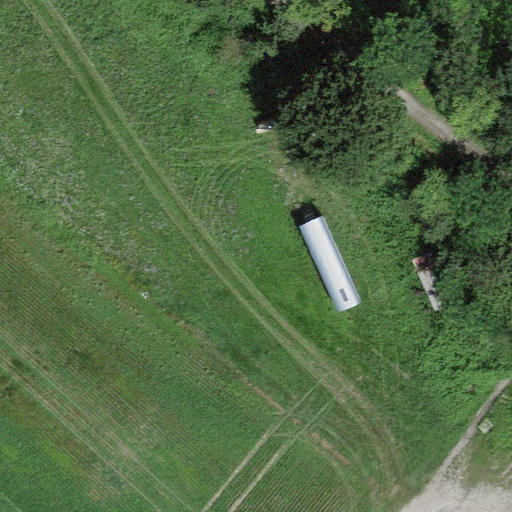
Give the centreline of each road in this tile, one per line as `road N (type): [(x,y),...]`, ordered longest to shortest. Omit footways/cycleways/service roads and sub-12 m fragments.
road 1 (track): [(511,183),(278,0)]
road 2 (track): [(511,381),(412,511)]
